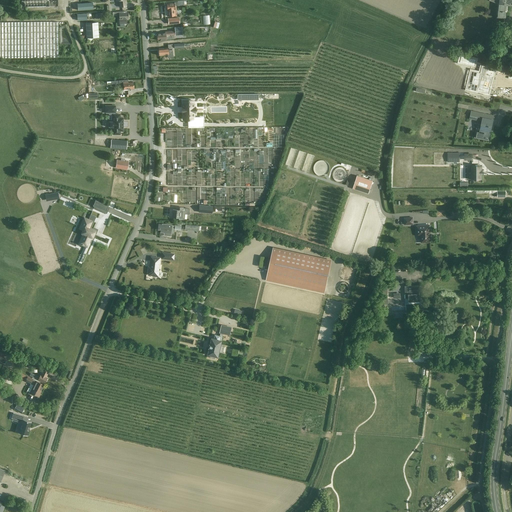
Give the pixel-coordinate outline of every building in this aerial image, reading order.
[(20,0),(21,10),(25,10),(25,8),(58,6),(57,0),(20,0)] [(498,16),(504,17),(504,16),(504,17),(504,16),(504,15),(505,12),(506,12),(507,12),(507,4),(511,5),(511,3),(511,2),(511,0),(499,0),(500,0),(499,4),(500,4),(499,7),(499,8),(499,10),(499,11),(498,16)] [(167,10),(168,10),(168,16),(177,16),(176,9),(175,9),(175,6),(178,6),(178,5),(185,4),(185,1),(178,2),(174,2),(174,3),(167,4),(167,10)] [(119,15),(119,19),(119,24),(127,24),(126,19),(128,18),(128,13),(127,13),(126,12),(122,12),(113,12),(113,16),(119,15)] [(209,16),(201,16),(202,26),(209,25),(209,16)] [(0,57),(59,57),(58,46),(58,26),(58,22),(0,22),(0,57)] [(86,23),(87,38),(99,37),(98,22),(86,23)] [(182,34),(182,31),(184,31),(184,28),(188,28),(188,26),(182,27),(175,27),(175,31),(175,35),(182,34)] [(165,33),(157,34),(158,40),(166,40),(166,36),(174,35),(174,31),(165,32),(165,33)] [(495,68),(482,64),(482,65),(483,65),(481,73),(477,72),(476,76),(473,75),(471,82),(478,84),(477,90),(488,92),(489,86),(490,82),(492,76),(486,74),(488,67),(495,68)] [(182,108),(182,113),(182,120),(188,120),(188,127),(202,127),(202,118),(193,118),(192,113),(194,113),(194,108),(192,108),(192,101),(182,101),(182,108)] [(492,119),(488,119),(489,115),(471,111),(470,118),(483,121),(481,133),(477,132),(476,137),(483,139),(484,136),(489,137),(492,119)] [(115,114),(113,114),(113,121),(110,121),(110,127),(113,127),(113,134),(120,134),(120,131),(123,131),(123,126),(123,122),(123,118),(120,118),(120,114),(115,114)] [(126,149),(127,141),(115,140),(114,148),(126,149)] [(459,153),(447,153),(447,162),(459,162),(459,153)] [(115,168),(127,170),(129,162),(117,160),(115,168)] [(472,166),(472,179),(481,179),(481,166),(472,166)] [(369,192),(373,181),(357,176),(353,187),(369,192)] [(106,212),(108,206),(95,200),(93,206),(106,212)] [(213,206),(199,205),(198,212),(212,214),(213,206)] [(172,211),(172,213),(173,213),(172,217),(175,217),(175,218),(182,219),(184,219),(185,214),(189,214),(189,209),(183,208),(176,207),(176,210),(173,209),(173,210),(172,211)] [(87,247),(91,237),(92,237),(94,232),(95,231),(89,229),(88,229),(89,228),(88,228),(89,227),(89,226),(91,221),(88,220),(84,218),(80,228),(83,230),(81,234),(83,235),(79,243),(87,247)] [(160,230),(160,232),(164,233),(164,235),(170,236),(171,233),(174,234),(174,230),(180,230),(181,226),(171,225),(158,224),(158,229),(160,230)] [(421,242),(430,242),(430,236),(429,236),(429,233),(430,233),(430,225),(416,226),(417,229),(418,235),(421,235),(421,242)] [(266,279),(325,292),(331,264),(272,251),(266,279)] [(157,276),(160,258),(151,257),(150,264),(151,265),(150,267),(149,267),(148,274),(152,274),(152,275),(157,276)] [(405,287),(405,292),(406,292),(406,294),(405,294),(406,298),(408,298),(409,303),(420,302),(419,293),(418,293),(418,291),(421,291),(420,286),(411,286),(411,285),(409,285),(409,286),(405,287)] [(220,332),(221,333),(220,336),(215,335),(215,339),(212,338),(211,344),(211,343),(209,349),(210,349),(208,354),(211,355),(210,357),(215,359),(216,356),(218,357),(219,352),(223,353),(225,346),(221,345),(222,341),(222,340),(223,333),(230,335),(232,327),(222,325),(220,332)] [(414,330),(411,339),(419,342),(420,338),(418,337),(420,332),(414,330)] [(0,361),(13,369),(16,364),(0,356),(0,361)] [(17,371),(8,366),(5,370),(15,375),(25,380),(27,375),(17,370),(17,371)] [(46,377),(50,370),(44,367),(39,377),(31,373),(29,376),(38,380),(45,383),(47,378),(46,377)] [(34,385),(33,389),(31,393),(39,397),(41,393),(40,392),(44,385),(28,376),(25,381),(32,384),(34,385)] [(13,413),(11,418),(22,422),(19,433),(27,436),(31,422),(23,420),(24,416),(13,413)] [(445,502),(448,498),(443,494),(440,497),(445,502)]
